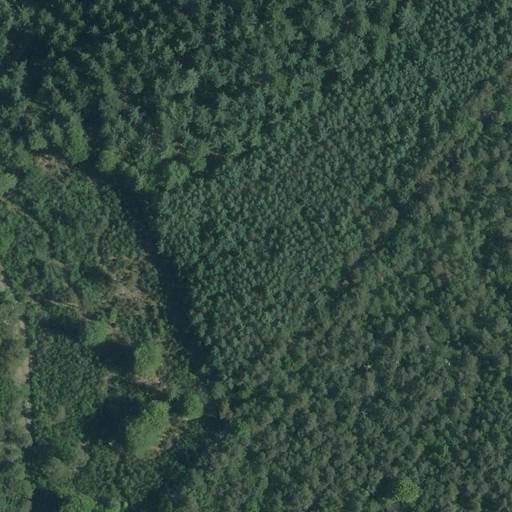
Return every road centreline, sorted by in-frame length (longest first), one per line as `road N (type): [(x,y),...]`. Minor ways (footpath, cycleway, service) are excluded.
road 1 (track): [(159,511),(511,82)]
road 2 (track): [(0,266),(21,317),(28,511)]
